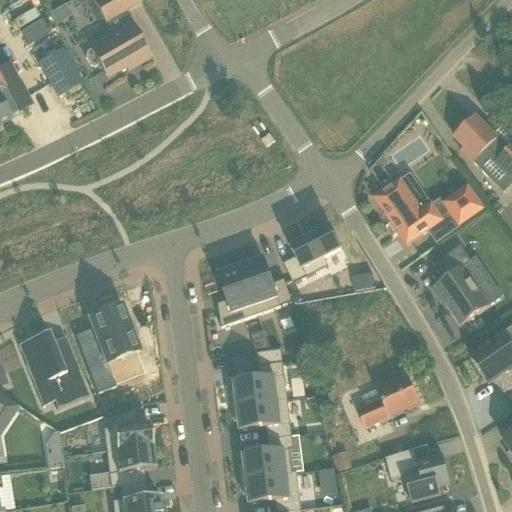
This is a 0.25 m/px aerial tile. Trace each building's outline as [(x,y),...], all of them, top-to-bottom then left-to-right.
[(91,0),(106,24),(124,13),(142,4),(139,0),(91,0)] [(36,11),(17,21),(21,28),(40,18),(36,11)] [(29,44),(51,36),(46,21),(23,29),(29,44)] [(129,22),(128,23),(110,33),(113,37),(90,50),(91,51),(87,53),(85,58),(90,67),(95,68),(99,66),(107,79),(133,64),(135,67),(150,59),(129,22)] [(36,52),(55,44),(52,37),(32,45),(36,52)] [(80,84),(70,67),(62,53),(39,66),(47,80),(58,97),(80,84)] [(0,125),(10,121),(4,110),(14,105),(18,113),(31,106),(19,83),(5,91),(0,93),(0,125)] [(511,147),(508,152),(475,119),(455,139),(466,150),(462,154),(473,165),(486,152),(497,163),(495,165),(511,181),(511,147)] [(384,171),(378,163),(370,172),(382,190),(392,183),(384,171)] [(374,200),(407,248),(443,223),(432,206),(422,213),(401,182),(374,200)] [(467,185),(440,203),(457,229),(484,210),(467,185)] [(316,236),(291,249),(296,260),(284,266),(294,286),(317,275),(312,266),(341,252),(330,229),(327,231),(325,227),(314,233),(316,236)] [(449,310),(462,328),(490,309),(463,270),(472,264),(461,248),(433,267),(444,282),(438,286),(435,288),(435,287),(431,290),(446,312),(449,310)] [(240,265),(255,308),(277,300),(278,300),(273,286),(264,261),(254,264),(252,260),(240,265)] [(232,316),(255,308),(240,265),(227,270),(228,273),(218,277),(228,303),(218,307),(219,321),(232,316)] [(130,324),(123,307),(90,320),(94,331),(77,338),(100,396),(118,389),(109,366),(141,353),(135,338),(139,337),(134,323),(130,324)] [(481,321),(473,326),(478,332),(485,327),(481,321)] [(48,335),(18,347),(35,388),(46,384),(53,403),(56,410),(88,397),(73,358),(60,364),(52,345),(48,335)] [(511,348),(504,336),(471,359),(489,385),(495,381),(504,394),(511,388),(511,348)] [(283,365),(281,353),(257,356),(259,368),(283,365)] [(307,362),(299,363),(301,374),(310,372),(308,363),(307,362)] [(261,381),(234,385),(235,395),(231,395),(233,409),(287,403),(283,365),(259,368),(261,381)] [(366,431),(402,415),(420,407),(407,379),(361,399),(365,408),(357,412),(366,431)] [(0,434),(17,408),(0,396),(0,434)] [(239,422),(240,433),(267,429),(268,442),(292,439),(291,426),(287,403),(233,409),(234,423),(239,422)] [(113,431),(103,432),(106,454),(152,449),(149,425),(148,426),(138,428),(136,412),(111,421),(113,431)] [(242,480),(242,482),(287,477),(284,453),(294,452),(292,439),(268,442),(270,454),(243,458),(244,468),(240,469),(242,480)] [(152,449),(106,454),(110,490),(120,489),(145,486),(143,473),(155,471),(155,470),(152,449)] [(405,478),(411,505),(441,497),(439,488),(450,485),(443,457),(418,464),(415,451),(386,460),(391,481),(405,478)] [(319,473),(320,483),(336,481),(334,471),(319,473)] [(290,500),(287,477),(242,482),(242,485),(244,496),(248,496),(249,506),(276,502),(277,511),(301,511),(300,499),(290,500)] [(122,502),(112,504),(113,511),(159,511),(158,499),(159,499),(159,498),(146,499),(145,486),(120,489),(122,502)]
